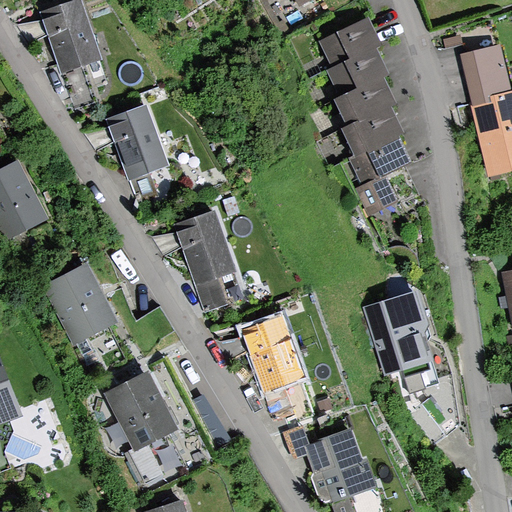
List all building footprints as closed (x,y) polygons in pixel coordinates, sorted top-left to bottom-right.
[(100,61),(77,0),(76,0),(38,14),(75,112),(95,104),(82,68),(100,61)] [(366,18),(321,40),(334,67),(374,48),(379,46),(366,18)] [(466,42),(463,32),(446,36),(448,46),(466,42)] [(511,92),(511,79),(503,44),(462,54),(475,102),(511,92)] [(334,67),(329,69),(341,96),(381,78),(386,75),(374,48),(334,67)] [(393,105),(381,78),(341,96),(336,99),(349,126),(389,107),(393,105)] [(511,132),(511,92),(475,102),(473,103),(483,140),(511,132)] [(167,168),(144,105),(105,119),(137,205),(156,198),(148,175),(167,168)] [(401,133),(389,107),(349,126),(343,128),(356,154),(396,136),(401,133)] [(511,171),(511,132),(483,140),(492,177),(511,171)] [(409,164),(396,136),(356,154),(350,157),(364,184),(359,186),(371,211),(393,200),(382,177),(409,164)] [(47,221),(16,162),(0,170),(0,231),(6,242),(47,221)] [(406,169),(387,179),(399,204),(419,195),(406,169)] [(236,275),(213,212),(173,226),(204,315),(227,306),(218,281),(236,275)] [(394,263),(417,269),(417,267),(417,264),(417,261),(416,258),(415,256),(414,253),(412,251),(410,249),(408,247),(405,246),(402,245),(400,245),(397,245),(394,245),(391,246),(388,247),(387,249),(394,263)] [(114,327),(84,267),(41,289),(71,349),(114,327)] [(511,269),(499,272),(504,295),(498,296),(500,308),(507,307),(511,331),(511,330),(511,269)] [(439,384),(433,364),(434,364),(425,336),(428,328),(417,292),(361,310),(383,379),(402,374),(409,397),(425,391),(425,389),(439,384)] [(304,381),(281,317),(241,331),(273,422),(293,415),(283,388),(304,381)] [(0,426),(19,419),(0,367),(0,426)] [(144,486),(162,477),(147,448),(176,434),(145,374),(103,395),(131,450),(123,454),(135,477),(138,475),(144,486)] [(431,435),(415,409),(402,417),(418,442),(431,435)] [(361,464),(350,430),(321,439),(323,442),(303,449),(312,474),(310,478),(317,500),(325,504),(329,502),(330,505),(332,511),(353,511),(349,499),(375,491),(366,462),(361,464)] [(139,511),(183,511),(179,499),(139,511)]
